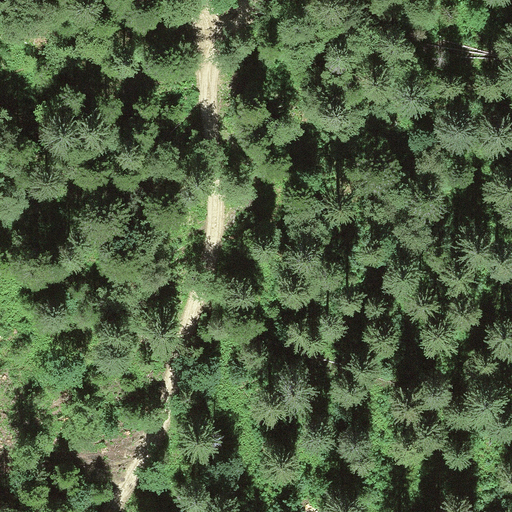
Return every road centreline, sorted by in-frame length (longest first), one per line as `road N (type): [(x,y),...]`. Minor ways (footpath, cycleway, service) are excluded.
road 1 (track): [(111,511),(175,373),(211,250),(209,30),(247,0)]
road 2 (track): [(511,255),(394,511)]
